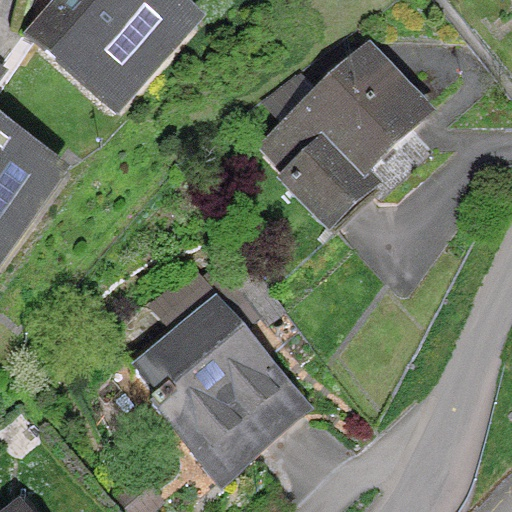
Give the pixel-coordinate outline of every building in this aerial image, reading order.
[(164,0),(79,0),(41,44),(123,115),(198,29),(164,0)] [(435,127),(373,61),(264,161),(336,239),(384,196),(373,184),(435,127)] [(0,137),(0,257),(56,175),(0,137)] [(260,275),(242,288),(269,326),(287,313),(260,275)] [(305,419),(219,315),(143,377),(229,482),(305,419)] [(165,511),(140,477),(115,495),(127,511),(165,511)]
